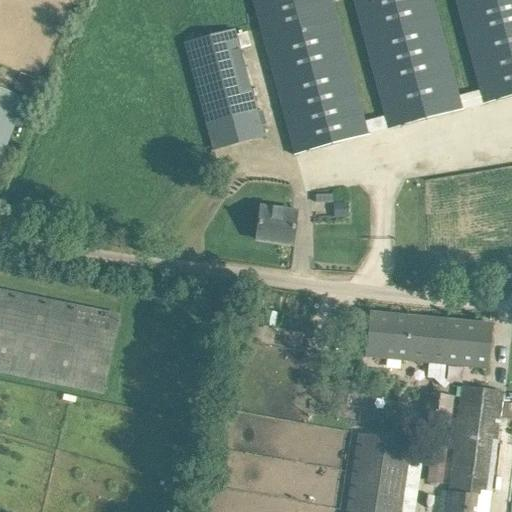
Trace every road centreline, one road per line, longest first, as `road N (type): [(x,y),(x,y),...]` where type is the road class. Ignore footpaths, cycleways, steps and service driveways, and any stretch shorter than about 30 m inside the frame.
road 1 (unclassified): [(511,299),(305,283),(0,234)]
road 2 (unknown): [(288,161),(511,115)]
road 3 (unknown): [(374,291),(380,148)]
